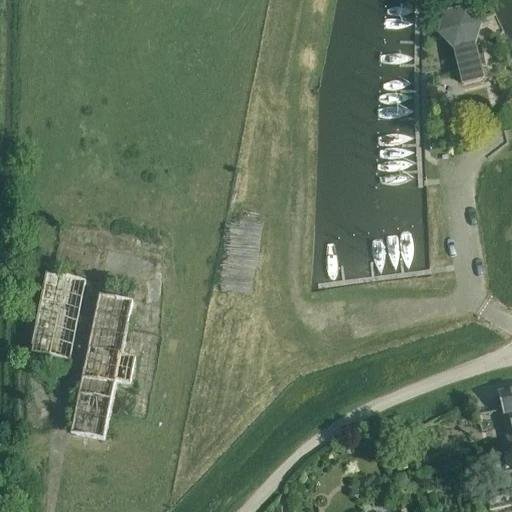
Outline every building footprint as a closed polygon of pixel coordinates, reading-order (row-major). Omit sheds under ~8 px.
[(462,85),(481,80),(473,45),(479,25),(465,11),(445,16),(440,35),(453,49),(462,85)] [(69,361),(84,282),(46,274),(30,354),(69,361)] [(129,386),(134,360),(121,357),(132,304),(99,297),(74,415),(70,435),(103,442),(107,422),(115,383),(129,386)] [(511,390),(497,394),(508,443),(511,442),(511,390)] [(505,474),(511,473),(511,449),(501,452),(505,474)] [(496,494),(485,496),(489,511),(511,506),(511,490),(509,490),(507,482),(494,485),(496,494)]
